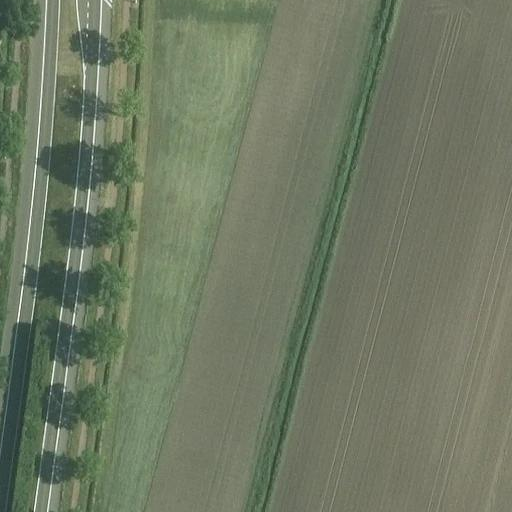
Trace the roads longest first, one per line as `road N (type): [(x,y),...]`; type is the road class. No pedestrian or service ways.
road 1 (secondary): [(36,511),(69,270),(91,0)]
road 2 (secondary): [(47,0),(27,262),(0,462)]
